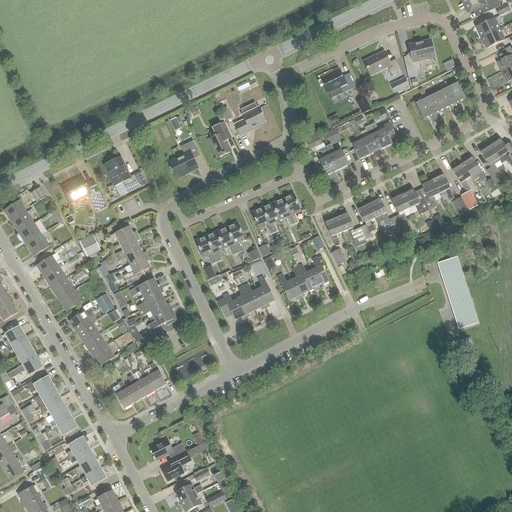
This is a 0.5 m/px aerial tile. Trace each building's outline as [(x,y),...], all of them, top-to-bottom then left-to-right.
[(482,15),(501,6),(497,0),(482,0),(483,0),(482,0),(460,0),(467,14),(479,9),(482,15)] [(498,16),(510,11),(507,4),(495,10),(498,16)] [(481,38),(499,30),(494,19),(476,28),(481,38)] [(504,40),(499,30),(481,38),(486,49),(504,40)] [(418,61),(434,57),(430,41),(409,46),(411,56),(404,58),(407,73),(420,69),(418,61)] [(502,72),(511,67),(511,45),(509,48),(511,54),(511,55),(497,62),(502,72)] [(371,58),(363,62),(370,76),(387,68),(392,77),(402,72),(396,60),(389,63),(384,53),(372,59),(371,58)] [(511,67),(502,72),(506,82),(511,79),(511,67)] [(339,71),(321,79),(327,93),(328,93),(331,99),(343,94),(356,87),(350,74),(342,78),(339,71)] [(404,78),(397,82),(401,90),(408,87),(404,78)] [(457,83),(447,88),(458,111),(462,109),(459,102),(465,99),(457,83)] [(458,111),(447,88),(436,94),(444,109),(450,107),(453,114),(458,111)] [(438,112),(444,109),(436,94),(426,99),(437,122),(442,120),(438,112)] [(371,110),(366,98),(357,102),(362,114),(371,110)] [(433,124),(437,122),(426,99),(415,104),(423,120),(429,117),(433,124)] [(196,107),(189,111),(193,118),(200,114),(196,107)] [(227,108),(222,110),(227,121),(232,119),(227,108)] [(250,131),(250,130),(265,122),(259,108),(242,116),(244,121),(235,125),(240,137),(250,131)] [(362,116),(354,119),(357,125),(364,121),(362,116)] [(177,130),(184,127),(180,117),(173,120),(177,130)] [(370,155),(362,140),(363,140),(353,121),(348,123),(354,134),(353,134),(357,142),(352,145),(359,160),(370,155)] [(232,139),(224,123),(212,129),(216,137),(209,141),(217,159),(231,152),(226,142),(232,139)] [(378,132),(374,123),(369,126),(381,149),(392,144),(389,139),(395,136),(389,123),(383,126),(384,129),(378,132)] [(381,149),(369,126),(364,128),(368,137),(363,140),(362,140),(370,155),(381,149)] [(330,131),(322,135),(325,141),(333,137),(330,131)] [(323,144),(319,136),(306,142),(309,148),(313,146),(314,148),(323,144)] [(507,161),(511,167),(511,165),(511,145),(511,143),(505,147),(499,138),(489,145),(500,162),(499,162),(501,165),(507,161)] [(193,159),(199,156),(200,157),(193,141),(181,147),(185,155),(169,163),(174,173),(174,174),(175,176),(177,178),(197,168),(193,159)] [(337,171),(348,166),(341,151),(335,154),(331,145),(326,148),(337,171)] [(494,165),(499,162),(500,162),(489,145),(479,151),(494,174),(498,172),(494,165)] [(326,177),(337,171),(326,148),(320,150),(325,159),(319,162),(326,177)] [(471,157),(461,163),(470,177),(473,182),(479,178),(482,183),(486,180),(471,157)] [(128,193),(146,184),(140,173),(129,178),(120,160),(106,167),(115,185),(120,196),(128,193)] [(461,163),(451,170),(466,193),(470,190),(464,181),(470,177),(461,163)] [(442,174),(432,179),(439,194),(445,191),(450,201),(454,199),(442,174)] [(96,213),(106,208),(93,182),(86,185),(82,178),(61,188),(69,204),(88,196),(96,213)] [(433,197),(439,194),(432,179),(421,184),(424,190),(419,193),(429,211),(437,207),(433,197)] [(486,182),(493,193),(498,189),(491,179),(486,182)] [(40,188),(32,193),(37,202),(45,196),(40,188)] [(412,189),(402,194),(409,209),(415,206),(420,216),(429,211),(419,193),(415,195),(412,189)] [(469,211),(477,206),(469,192),(461,196),(469,211)] [(403,212),(409,209),(402,194),(391,199),(399,216),(395,218),(402,232),(410,228),(407,222),(408,222),(403,212)] [(299,224),(295,215),(301,212),(293,195),(283,199),(295,226),(299,224)] [(468,211),(461,197),(451,202),(458,216),(468,211)] [(379,198),(368,204),(376,219),(375,219),(378,224),(384,221),(386,226),(387,225),(393,237),(402,232),(395,218),(389,220),(379,198)] [(283,199),(273,203),(280,221),(286,219),(290,228),(295,226),(283,199)] [(4,212),(11,223),(27,213),(19,202),(4,212)] [(278,232),(274,224),(280,221),(273,203),(262,208),(274,234),(278,232)] [(368,204),(357,209),(366,226),(360,228),(366,241),(372,238),(370,233),(374,231),(369,222),(375,219),(376,219),(368,204)] [(269,237),(274,234),(262,208),(251,213),(259,230),(265,228),(269,237)] [(57,211),(51,215),(56,224),(63,220),(57,211)] [(19,234),(34,225),(27,213),(11,223),(19,234)] [(347,213),(336,217),(342,233),(348,230),(352,240),(357,239),(359,244),(366,241),(360,228),(354,231),(347,213)] [(440,214),(432,218),(437,227),(444,224),(440,214)] [(71,215),(66,218),(69,224),(75,222),(71,215)] [(340,245),(336,236),(342,233),(336,217),(325,222),(335,247),(340,245)] [(436,228),(433,220),(425,223),(429,232),(436,228)] [(237,223),(227,227),(239,254),(243,252),(239,243),(245,241),(237,223)] [(42,236),(34,225),(19,234),(27,246),(42,236)] [(115,234),(105,239),(107,244),(117,239),(120,245),(138,236),(136,232),(132,233),(129,227),(115,234)] [(227,227),(218,232),(217,232),(225,249),(230,247),(233,256),(239,254),(227,227)] [(218,252),(225,249),(217,232),(206,237),(217,263),(222,261),(218,252)] [(27,246),(34,257),(49,247),(42,236),(27,246)] [(87,257),(100,250),(93,236),(80,242),(87,257)] [(113,256),(115,260),(140,248),(137,242),(140,240),(138,236),(120,245),(123,251),(113,256)] [(213,265),(217,263),(206,237),(195,241),(203,259),(209,256),(213,265)] [(324,248),(319,237),(312,240),(317,251),(324,248)] [(283,240),(278,242),(280,248),(286,245),(283,240)] [(263,258),(271,255),(267,245),(259,249),(263,258)] [(127,259),(130,265),(148,257),(146,252),(142,254),(140,248),(115,260),(117,264),(127,259)] [(381,255),(377,248),(371,251),(375,258),(381,255)] [(251,253),(254,261),(263,258),(259,250),(251,253)] [(338,266),(345,263),(339,250),(332,254),(338,266)] [(59,268),(52,257),(37,267),(44,278),(59,268)] [(150,269),(147,263),(150,261),(148,257),(130,265),(133,272),(123,276),(125,281),(128,280),(130,284),(138,280),(135,276),(143,272),(150,269)] [(316,269),(311,271),(320,289),(324,288),(323,285),(329,282),(317,258),(312,260),(316,269)] [(477,323),(456,258),(438,263),(460,329),(477,323)] [(302,265),(297,267),(309,291),(315,289),(316,291),(320,289),(311,271),(306,274),(302,265)] [(60,270),(59,268),(44,278),(52,290),(67,280),(63,275),(68,272),(65,266),(60,270)] [(211,267),(204,271),(208,281),(216,277),(211,267)] [(303,294),(309,291),(297,267),(292,270),(297,278),(292,281),(300,299),(304,297),(303,294)] [(82,271),(73,276),(76,281),(85,276),(82,271)] [(239,271),(233,275),(235,280),(242,277),(239,271)] [(143,272),(135,276),(138,280),(146,276),(143,272)] [(289,301),(295,298),(296,301),(300,299),(292,281),(286,283),(282,275),(277,277),(289,301)] [(270,307),(269,304),(275,301),(263,277),(258,279),(262,288),(257,291),(266,309),(270,307)] [(214,278),(208,281),(211,287),(217,284),(214,278)] [(52,290),(59,301),(74,291),(67,280),(52,290)] [(141,292),(143,298),(161,289),(159,285),(157,286),(154,280),(130,292),(132,297),(141,292)] [(248,285),(243,287),(255,311),(261,308),(262,311),(266,309),(257,291),(252,293),(248,285)] [(255,311),(243,287),(238,289),(243,298),(238,300),(246,318),(250,316),(249,314),(255,311)] [(137,307),(139,312),(164,300),(161,294),(163,293),(161,289),(143,298),(146,303),(137,307)] [(66,312),(82,302),(74,291),(59,301),(66,312)] [(123,291),(116,294),(120,301),(126,298),(123,291)] [(0,310),(11,303),(5,293),(0,296),(0,310)] [(106,294),(97,299),(105,313),(114,308),(106,294)] [(238,300),(232,303),(228,294),(223,296),(225,300),(218,303),(225,319),(232,316),(235,321),(241,318),(242,320),(246,318),(238,300)] [(150,312),(153,317),(171,308),(169,304),(167,306),(164,300),(139,312),(142,316),(150,312)] [(18,314),(11,303),(0,310),(0,315),(0,316),(4,322),(18,314)] [(177,321),(171,308),(153,317),(156,322),(147,327),(149,332),(166,323),(167,326),(177,321)] [(92,312),(90,309),(69,322),(77,334),(92,324),(87,316),(92,312)] [(127,310),(122,312),(125,319),(130,316),(127,310)] [(84,345),(100,335),(92,324),(77,334),(84,345)] [(4,343),(7,347),(25,337),(19,327),(5,335),(8,341),(4,343)] [(151,341),(147,332),(134,338),(138,347),(151,341)] [(107,346),(100,335),(84,345),(92,357),(107,346)] [(14,350),(17,356),(31,347),(25,337),(7,347),(7,348),(9,353),(14,350)] [(99,368),(114,357),(107,346),(92,357),(99,368)] [(149,346),(134,355),(137,359),(144,355),(149,363),(157,358),(149,346)] [(22,366),(37,358),(31,347),(17,356),(22,366)] [(131,357),(124,361),(128,369),(132,366),(131,364),(134,362),(131,357)] [(43,368),(37,358),(22,366),(19,368),(22,373),(26,371),(28,376),(43,368)] [(153,364),(149,366),(153,374),(147,378),(155,392),(166,385),(158,371),(158,372),(153,364)] [(139,372),(143,380),(137,384),(145,398),(155,392),(147,378),(143,370),(139,372)] [(7,375),(2,377),(5,384),(11,381),(7,375)] [(133,376),(128,378),(133,386),(127,390),(135,404),(145,398),(137,384),(133,376)] [(35,380),(27,385),(31,393),(36,390),(39,396),(54,388),(48,377),(37,383),(35,380)] [(124,410),(135,404),(127,390),(122,382),(118,384),(122,392),(116,396),(124,410)] [(34,399),(40,409),(60,398),(54,388),(39,396),(40,396),(34,399)] [(22,401),(18,394),(13,397),(17,404),(22,401)] [(0,412),(6,409),(12,405),(7,396),(1,400),(3,404),(0,406),(0,412)] [(48,411),(51,416),(65,408),(60,398),(40,409),(43,414),(48,411)] [(25,417),(30,414),(26,408),(21,411),(25,417)] [(53,428),(57,426),(71,418),(65,408),(51,416),(54,421),(49,424),(52,429),(53,428)] [(0,412),(0,419),(9,414),(6,409),(0,412)] [(34,421),(30,414),(25,417),(29,424),(34,421)] [(71,418),(57,426),(53,428),(56,433),(60,431),(63,436),(67,434),(76,429),(77,428),(71,418)] [(33,431),(37,438),(42,435),(38,428),(33,431)] [(19,434),(22,439),(27,436),(25,431),(19,434)] [(0,435),(0,452),(8,448),(1,436),(0,435)] [(45,441),(42,435),(37,438),(40,444),(45,441)] [(68,446),(74,456),(89,448),(83,438),(68,446)] [(168,455),(171,460),(186,452),(182,444),(172,449),(167,441),(151,449),(156,461),(168,455)] [(199,446),(198,446),(201,452),(202,452),(208,449),(204,443),(199,446)] [(16,460),(8,448),(0,452),(0,465),(2,469),(16,460)] [(80,467),(94,458),(89,448),(74,456),(69,459),(72,464),(77,461),(80,467)] [(191,462),(186,452),(171,460),(168,462),(171,467),(162,471),(167,482),(184,474),(187,472),(184,465),(191,462)] [(50,461),(54,468),(59,465),(55,458),(50,461)] [(100,469),(94,458),(80,467),(86,477),(100,469)] [(2,469),(10,481),(23,472),(16,460),(2,469)] [(43,467),(40,463),(31,468),(34,473),(43,467)] [(63,471),(59,465),(54,468),(58,474),(63,471)] [(45,466),(36,472),(41,482),(50,477),(45,466)] [(106,479),(100,469),(86,477),(81,479),(84,484),(89,482),(92,487),(106,479)] [(195,483),(211,475),(208,469),(192,476),(195,483)] [(62,481),(66,488),(71,485),(67,478),(62,481)] [(70,494),(75,491),(71,485),(66,488),(70,494)] [(175,493),(181,503),(196,495),(203,491),(201,486),(193,490),(191,485),(175,493)] [(25,507),(40,499),(42,497),(39,492),(37,493),(33,487),(18,495),(25,507)] [(97,499),(103,510),(118,503),(112,491),(97,499)] [(226,500),(222,493),(206,501),(210,508),(226,500)] [(187,511),(201,505),(196,495),(181,503),(185,511),(187,511)] [(80,509),(92,502),(89,496),(77,503),(80,509)] [(43,511),(46,510),(49,509),(46,504),(43,505),(40,499),(25,507),(27,511),(43,511)] [(242,511),(237,499),(229,502),(233,511),(242,511)] [(103,510),(104,511),(122,511),(118,503),(103,510)]
